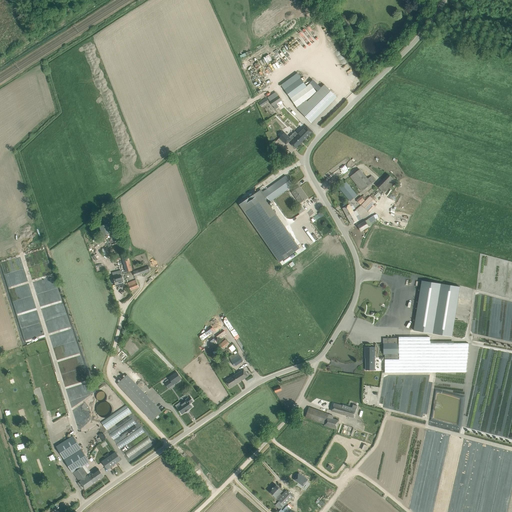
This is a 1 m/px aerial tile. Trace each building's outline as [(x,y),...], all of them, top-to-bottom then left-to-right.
[(304,70),(306,70),(308,70),(311,70),(313,68),(315,67),(316,65),(317,62),(317,60),(317,58),(316,56),(314,55),(312,53),(310,52),(309,52),(306,52),(304,53),(303,54),(301,55),(300,57),(299,60),(299,62),(299,64),(300,67),(302,68),(304,70)] [(285,90),(296,107),(302,102),(303,103),(305,101),(306,102),(317,92),(311,84),(307,87),(301,78),(285,90)] [(337,97),(324,85),(317,92),(306,102),(305,101),(303,103),(302,102),(296,107),(299,110),(311,123),(337,97)] [(277,104),(282,100),(279,96),(270,102),(275,109),(279,107),(277,104)] [(289,141),(288,142),(289,143),(290,142),(296,148),(312,132),(307,126),(298,135),(295,131),(289,137),(291,139),(289,141)] [(282,131),(278,135),(280,137),(286,144),(288,142),(289,141),(291,139),(289,137),(284,133),(282,131)] [(358,187),(362,191),(375,180),(372,176),(367,179),(360,169),(350,177),(357,185),(356,186),(357,188),(358,187)] [(389,174),(378,186),(385,193),(397,180),(389,174)] [(263,192),(270,202),(289,188),(293,185),(286,176),(282,179),(263,192)] [(339,188),(350,201),(357,195),(346,182),(339,188)] [(301,202),(300,203),(307,198),(300,187),(292,192),(295,197),(296,196),(301,202)] [(300,248),(260,190),(239,204),(279,262),(300,248)] [(274,202),(280,210),(293,201),(287,193),(274,202)] [(357,200),(360,205),(365,201),(364,200),(366,199),(363,195),(362,197),(361,196),(357,200)] [(370,196),(368,198),(361,205),(369,213),(372,209),(371,207),(374,204),(376,202),(370,196)] [(343,208),(347,216),(353,212),(349,205),(343,208)] [(353,212),(347,216),(352,224),(358,221),(360,220),(358,216),(359,216),(359,215),(358,215),(357,213),(355,214),(353,212)] [(357,225),(361,231),(369,227),(368,226),(371,225),(368,219),(357,225)] [(108,224),(99,226),(102,236),(111,233),(108,224)] [(135,256),(136,262),(140,261),(141,265),(149,263),(147,253),(135,256)] [(121,256),(126,272),(133,270),(128,254),(121,256)] [(133,272),(135,277),(150,271),(148,266),(133,272)] [(113,276),(116,286),(125,284),(122,273),(113,276)] [(128,283),(131,291),(139,287),(136,280),(128,283)] [(460,286),(422,280),(414,331),(452,337),(460,286)] [(223,318),(234,337),(238,335),(227,316),(223,318)] [(214,327),(204,334),(206,337),(216,330),(214,327)] [(219,340),(227,334),(225,331),(216,337),(219,340)] [(397,338),(397,337),(393,337),(393,338),(384,338),(384,354),(385,354),(385,359),(385,372),(466,372),(469,343),(454,343),(454,341),(430,342),(430,337),(399,337),(399,338),(398,338),(398,337),(397,337),(397,338)] [(239,338),(236,340),(243,351),(246,350),(239,338)] [(229,344),(226,339),(220,344),(217,346),(220,350),(223,347),(224,348),(229,344)] [(365,358),(366,358),(366,370),(371,370),(375,370),(375,358),(375,347),(370,347),(365,347),(365,358)] [(229,358),(234,366),(243,360),(238,352),(229,358)] [(225,381),(230,388),(248,376),(244,369),(225,381)] [(176,372),(168,377),(170,380),(173,384),(181,379),(176,372)] [(118,383),(152,420),(161,412),(127,375),(118,383)] [(110,404),(115,401),(108,391),(100,397),(105,403),(108,401),(110,404)] [(189,409),(193,407),(190,403),(193,401),(190,396),(186,399),(186,401),(181,404),(180,402),(175,405),(182,414),(185,412),(190,409),(189,409)] [(331,411),(336,413),(354,417),(357,406),(353,405),(352,408),(343,405),(343,406),(334,403),(331,411)] [(127,405),(101,421),(106,430),(133,413),(127,405)] [(325,425),(338,429),(339,424),(338,424),(339,420),(333,418),(334,415),(314,409),(309,407),(305,417),(310,419),(325,423),(325,425)] [(118,428),(111,431),(113,434),(115,437),(120,434),(121,437),(126,435),(127,434),(126,432),(124,433),(123,432),(121,434),(119,433),(120,431),(124,429),(129,434),(127,429),(129,428),(132,431),(136,429),(135,427),(136,426),(137,425),(135,420),(132,417),(133,417),(132,414),(122,418),(124,422),(118,428)] [(354,428),(344,424),(343,426),(342,431),(341,434),(351,438),(354,428)] [(81,467),(89,462),(73,435),(56,446),(72,473),(73,472),(85,489),(104,476),(99,469),(90,476),(89,474),(88,475),(87,476),(81,467)] [(466,449),(467,439),(460,438),(445,437),(445,442),(450,443),(450,445),(459,446),(458,449),(455,449),(455,452),(454,452),(453,468),(461,469),(461,464),(465,464),(466,449)] [(511,451),(482,443),(467,501),(474,503),(474,506),(478,507),(479,502),(493,506),(495,499),(505,501),(504,502),(508,503),(509,498),(505,497),(507,490),(510,491),(511,481),(511,451)] [(116,452),(102,461),(108,469),(121,460),(116,452)] [(302,488),(307,481),(298,474),(294,480),(301,485),(300,486),(302,488)] [(282,495),(280,493),(282,491),(279,488),(276,484),(269,491),(273,495),(276,498),(276,497),(284,505),(293,496),(286,490),(282,495)] [(40,505),(45,500),(42,497),(37,502),(40,505)] [(279,511),(291,511),(279,501),(276,505),(282,510),(279,511)] [(302,508),(298,511),(307,511),(311,508),(306,504),(305,506),(302,503),(300,506),(302,508)]
